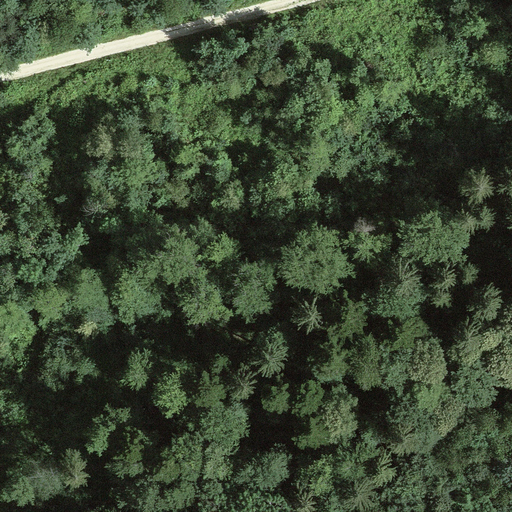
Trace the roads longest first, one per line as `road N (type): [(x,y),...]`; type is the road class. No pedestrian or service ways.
road 1 (track): [(306,0),(0,79)]
road 2 (track): [(511,372),(339,511)]
